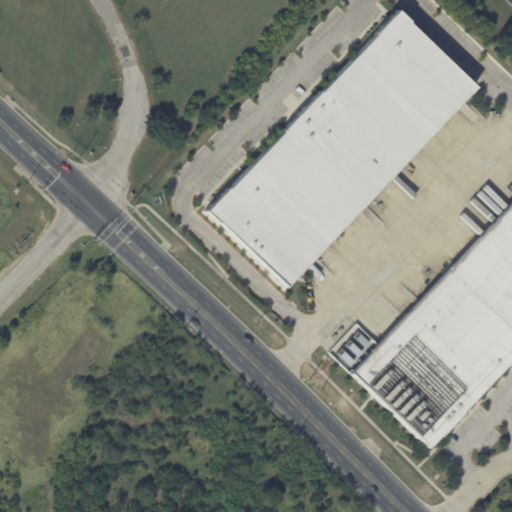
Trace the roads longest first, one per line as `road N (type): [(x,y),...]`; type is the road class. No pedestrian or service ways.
road 1 (secondary): [(407,511),(163,272)]
road 2 (residential): [(98,0),(133,91),(125,141),(89,202)]
road 3 (residential): [(89,202),(0,295)]
